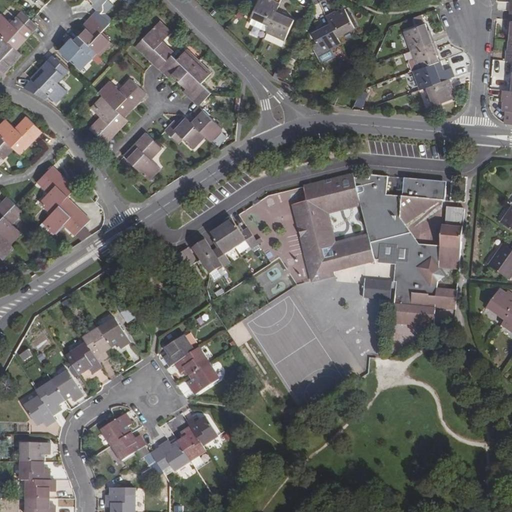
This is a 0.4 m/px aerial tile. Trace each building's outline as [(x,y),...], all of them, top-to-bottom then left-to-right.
[(108,0),(92,0),(94,1),(91,5),(98,11),(93,16),(107,29),(111,24),(103,16),(113,5),(108,0)] [(277,10),(280,3),(272,0),(270,0),(270,1),(267,0),(259,0),(252,17),(270,25),(277,10)] [(335,11),(326,16),(330,22),(337,37),(355,27),(345,8),(336,13),(335,11)] [(286,14),(277,10),(270,25),(267,32),(268,32),(285,40),(294,20),(285,16),(286,14)] [(0,34),(16,50),(39,27),(32,20),(24,12),(13,23),(3,14),(0,16),(0,34)] [(93,48),(100,56),(111,44),(102,34),(107,29),(93,16),(83,26),(86,29),(80,36),(93,48)] [(267,32),(270,25),(252,17),(249,24),(267,32)] [(337,37),(330,22),(321,27),(322,29),(313,34),(323,53),(331,49),(341,44),(337,37)] [(138,47),(160,69),(173,56),(175,53),(163,42),(172,33),(162,23),(138,47)] [(404,32),(411,50),(433,42),(430,32),(428,33),(424,24),(404,32)] [(268,32),(265,39),(282,47),(285,40),(268,32)] [(0,77),(21,55),(16,50),(0,34),(0,77)] [(60,50),(81,70),(92,59),(88,54),(93,48),(80,36),(75,41),(72,38),(60,50)] [(414,71),(418,69),(438,62),(435,53),(437,52),(433,42),(411,50),(414,58),(409,60),(408,62),(411,71),(414,71)] [(331,49),(323,53),(326,58),(334,54),(331,49)] [(173,76),(180,83),(199,63),(200,62),(187,51),(177,61),(173,56),(160,69),(170,79),(173,76)] [(33,81),(26,88),(31,90),(38,94),(45,98),(46,99),(49,96),(57,104),(67,92),(58,83),(68,71),(54,57),(42,69),(45,71),(35,83),(33,81)] [(414,71),(421,90),(427,87),(449,79),(454,77),(451,68),(442,72),(438,62),(418,69),(414,71)] [(186,93),(194,101),(207,88),(203,84),(212,75),(199,63),(180,83),(188,91),(186,93)] [(32,80),(33,81),(35,83),(45,71),(42,69),(32,80)] [(104,97),(124,117),(146,93),(131,79),(120,91),(110,81),(100,93),(104,97)] [(449,79),(427,87),(434,106),(454,99),(450,89),(453,89),(449,79)] [(194,101),(200,106),(212,93),(207,88),(194,101)] [(361,90),(355,104),(361,107),(367,93),(361,90)] [(511,91),(510,91),(503,91),(502,101),(505,101),(504,111),(507,111),(506,123),(511,123),(511,91)] [(91,129),(107,144),(128,120),(124,117),(104,97),(93,109),(102,118),(91,129)] [(207,137),(212,142),(224,130),(200,106),(195,111),(198,114),(191,122),(207,137)] [(184,139),(195,149),(207,137),(191,122),(184,116),(177,123),(175,122),(166,131),(179,144),(184,139)] [(0,135),(14,149),(20,154),(41,132),(27,118),(16,129),(6,119),(0,126),(0,135)] [(125,157),(151,181),(161,170),(151,161),(162,149),(147,134),(125,157)] [(0,163),(14,149),(0,135),(0,163)] [(41,204),(51,214),(68,197),(75,189),(52,167),(37,183),(49,195),(41,204)] [(361,203),(356,178),(355,174),(333,180),(331,179),(327,179),(326,182),(312,185),(315,198),(318,198),(318,208),(319,215),(298,221),(297,221),(312,281),(335,275),(335,271),(375,260),(375,259),(368,236),(337,244),(334,242),(326,212),(361,203)] [(368,236),(375,259),(379,260),(379,262),(396,264),(394,281),(397,282),(393,320),(401,321),(401,324),(425,326),(426,323),(434,323),(436,304),(444,305),(444,308),(456,309),(458,291),(437,289),(438,281),(444,276),(439,267),(447,268),(447,265),(460,267),(463,227),(442,225),(440,246),(434,245),(433,248),(428,247),(428,250),(414,249),(404,233),(402,234),(398,228),(406,223),(441,200),(445,201),(447,186),(444,186),(445,184),(439,183),(439,182),(434,182),(433,181),(404,178),(403,197),(387,195),(389,177),(370,175),(370,179),(356,178),(361,203),(368,236)] [(312,185),(304,187),(307,200),(294,204),(298,221),(319,215),(318,208),(318,198),(315,198),(312,185)] [(0,233),(12,245),(24,234),(14,224),(25,214),(17,205),(8,197),(0,206),(0,233)] [(43,223),(55,235),(64,226),(75,237),(84,227),(91,220),(68,197),(51,214),(43,223)] [(451,208),(450,223),(464,225),(465,209),(451,208)] [(206,240),(194,247),(202,260),(206,266),(210,274),(218,269),(219,271),(231,263),(226,254),(246,241),(252,249),(259,244),(249,228),(242,232),(234,219),(211,233),(220,246),(213,250),(206,240)] [(419,244),(406,223),(398,228),(402,234),(404,233),(414,249),(428,250),(428,247),(433,248),(434,245),(419,244)] [(92,235),(84,227),(75,237),(81,242),(92,235)] [(0,256),(4,260),(16,249),(12,245),(0,233),(0,256)] [(511,249),(506,245),(492,266),(509,278),(511,274),(511,249)] [(189,247),(178,254),(187,269),(199,262),(189,247)] [(501,290),(488,307),(506,320),(511,310),(511,293),(509,295),(501,290)] [(130,307),(122,313),(129,324),(138,318),(130,307)] [(511,310),(506,320),(502,325),(511,331),(511,310)] [(116,319),(100,328),(112,347),(119,343),(122,348),(131,343),(116,319)] [(100,328),(85,338),(88,343),(101,362),(110,356),(107,351),(112,347),(100,328)] [(169,353),(165,356),(170,366),(176,362),(194,350),(185,336),(166,348),(169,353)] [(88,343),(73,353),(84,372),(91,368),(94,374),(104,367),(101,362),(88,343)] [(194,350),(176,362),(182,371),(187,369),(190,374),(210,362),(200,347),(194,350)] [(210,362),(190,374),(194,381),(189,384),(196,394),(220,378),(210,362)] [(68,373),(52,383),(64,401),(70,398),(73,402),(82,396),(68,373)] [(52,383),(38,392),(40,396),(52,415),(61,409),(59,405),(64,401),(52,383)] [(40,396),(25,406),(37,425),(42,421),(46,426),(55,420),(52,415),(40,396)] [(126,415),(102,429),(113,446),(131,433),(128,428),(132,425),(126,415)] [(198,417),(189,423),(191,428),(204,446),(218,436),(207,419),(201,422),(198,417)] [(185,439),(179,443),(192,462),(197,470),(205,464),(200,456),(207,451),(204,446),(191,428),(182,434),(185,439)] [(131,433),(113,446),(123,461),(136,452),(142,460),(144,458),(150,455),(145,446),(146,446),(140,437),(135,439),(131,433)] [(24,443),(23,462),(45,462),(45,455),(50,455),(50,443),(24,443)] [(169,443),(151,454),(162,471),(171,465),(176,472),(192,462),(179,443),(172,447),(169,443)] [(156,464),(150,455),(144,458),(150,468),(156,464)] [(23,462),(23,479),(28,480),(50,480),(50,469),(44,469),(45,462),(23,462)] [(28,480),(27,499),(50,500),(50,492),(55,492),(56,481),(50,480),(28,480)] [(111,496),(107,496),(107,506),(113,506),(112,511),(134,511),(135,489),(111,488),(111,496)] [(27,499),(27,511),(55,511),(55,506),(50,506),(50,500),(27,499)]
